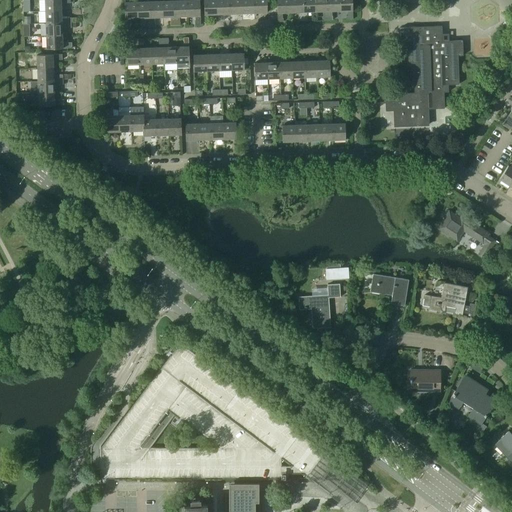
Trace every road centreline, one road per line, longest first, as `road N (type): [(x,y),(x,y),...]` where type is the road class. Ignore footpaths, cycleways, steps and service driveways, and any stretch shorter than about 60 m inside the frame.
road 1 (secondary): [(494,511),(0,143)]
road 2 (secondary): [(0,172),(433,498)]
road 3 (residential): [(102,22),(83,60),(85,124),(110,156),(141,166),(357,159)]
road 4 (residential): [(338,50),(254,52),(254,41),(205,42),(199,30)]
road 5 (residential): [(511,386),(465,351),(385,339)]
road 6 (residential): [(199,30),(264,22),(337,27)]
